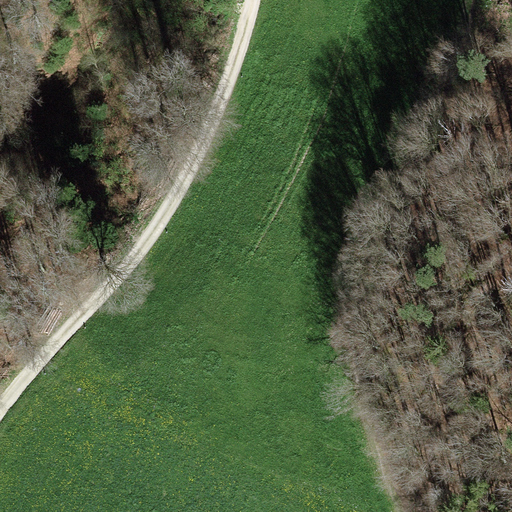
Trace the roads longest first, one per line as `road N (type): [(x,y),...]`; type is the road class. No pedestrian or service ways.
road 1 (track): [(471,0),(359,298),(361,399),(401,511)]
road 2 (track): [(253,0),(221,114),(180,190),(0,411)]
